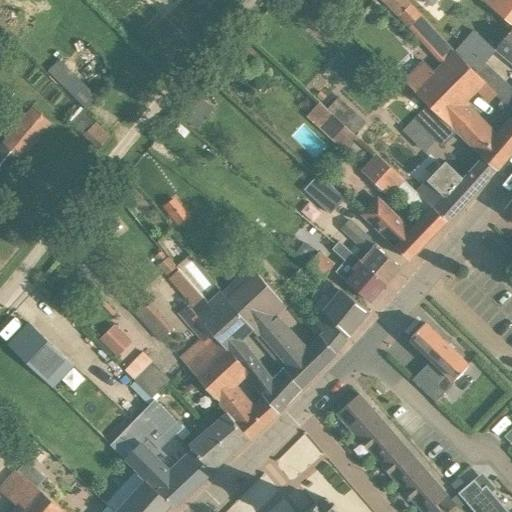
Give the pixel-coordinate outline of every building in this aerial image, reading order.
[(380,0),(408,27),(421,15),(406,0),(380,0)] [(511,24),(511,0),(484,0),(483,1),(511,24)] [(511,29),(498,47),(511,58),(511,29)] [(456,53),(484,81),(496,92),(505,82),(485,63),(495,51),(474,32),(456,53)] [(484,81),(456,53),(435,73),(424,63),(405,82),(416,92),(415,93),(428,105),(456,131),(456,130),(481,154),(481,155),(485,159),(497,170),(511,153),(511,123),(497,140),(471,116),(474,112),(465,103),(484,81)] [(88,109),(95,99),(73,81),(66,89),(88,109)] [(322,103),(327,97),(321,91),(316,97),(322,103)] [(196,93),(184,117),(204,127),(215,102),(196,93)] [(327,109),(355,136),(366,123),(338,97),(327,109)] [(355,136),(327,109),(319,102),(306,116),(345,152),(356,137),(355,136)] [(442,146),(456,131),(428,105),(415,119),(442,146)] [(0,170),(7,177),(51,124),(31,107),(0,144),(0,170)] [(110,137),(96,124),(84,136),(98,149),(99,150),(110,137)] [(390,197),(394,192),(404,181),(403,180),(376,154),(361,171),(390,197)] [(449,223),(497,170),(485,159),(463,182),(445,165),(417,194),(431,207),(447,221),(449,223)] [(321,182),(316,177),(304,190),(330,214),(345,199),(324,179),(321,182)] [(162,207),(170,216),(182,207),(175,198),(162,207)] [(447,221),(431,207),(421,218),(424,221),(411,233),(378,201),(363,217),(409,261),(435,234),(447,221)] [(361,261),(388,283),(401,268),(376,247),(377,246),(349,222),(342,230),(368,253),(361,261)] [(388,283),(361,261),(338,242),(332,250),(345,262),(353,269),(356,272),(347,282),(371,302),(388,283)] [(324,277),(333,265),(317,253),(312,249),(305,258),(311,262),(308,266),(324,277)] [(164,252),(155,259),(160,265),(158,266),(167,278),(178,270),(164,252)] [(204,309),(208,306),(178,270),(168,278),(190,305),(187,308),(203,325),(211,317),(204,309)] [(285,332),(269,314),(282,303),(258,275),(228,302),(254,334),(257,336),(259,334),(290,368),(286,372),(301,388),(337,354),(323,339),(308,351),(306,352),(287,331),(285,332)] [(336,353),(353,332),(370,312),(344,292),(335,285),(327,296),(317,289),(313,295),(311,305),(321,317),(315,324),(327,335),(323,339),(336,353)] [(150,299),(137,311),(162,338),(175,325),(150,299)] [(254,334),(228,302),(215,314),(208,306),(204,309),(211,317),(203,325),(227,351),(245,372),(249,378),(264,398),(266,400),(278,412),(301,388),(286,372),(274,383),(244,344),(254,334)] [(227,351),(203,325),(187,308),(178,314),(201,341),(179,359),(220,405),(250,439),(278,412),(266,400),(254,411),(236,390),(249,378),(245,372),(227,351)] [(435,401),(468,366),(425,324),(410,339),(432,359),(413,379),(435,401)] [(100,339),(105,344),(120,330),(115,325),(100,339)] [(33,327),(12,349),(62,395),(81,375),(33,327)] [(134,380),(151,363),(140,352),(123,369),(134,380)] [(143,389),(159,372),(151,363),(134,380),(143,389)] [(159,372),(143,389),(152,398),(169,381),(159,372)] [(359,439),(381,419),(359,394),(336,412),(359,439)] [(210,471),(191,451),(174,468),(157,451),(175,432),(180,426),(155,403),(111,448),(130,466),(134,469),(133,471),(145,482),(175,507),(210,471)] [(230,455),(250,439),(220,405),(202,421),(205,426),(230,455)] [(381,464),(403,445),(381,419),(359,439),(381,464)] [(181,425),(180,426),(175,432),(183,440),(189,433),(181,425)] [(210,471),(230,455),(205,426),(207,429),(188,445),(192,450),(191,451),(210,471)] [(403,490),(426,470),(403,445),(381,464),(403,490)] [(36,487),(45,478),(26,461),(17,471),(36,487)] [(429,511),(437,505),(440,503),(448,496),(426,470),(403,490),(422,511),(429,511)] [(64,511),(36,487),(17,471),(2,488),(25,509),(22,511),(64,511)] [(450,484),(458,493),(466,486),(459,477),(450,484)] [(509,511),(493,493),(492,493),(486,486),(482,489),(474,480),(459,493),(458,493),(474,511),(509,511)] [(167,511),(173,506),(175,507),(145,482),(120,511),(167,511)] [(458,494),(451,500),(460,509),(466,503),(458,494)] [(448,496),(440,504),(448,511),(456,505),(448,496)] [(336,511),(326,499),(317,507),(314,504),(305,511),(336,511)]
